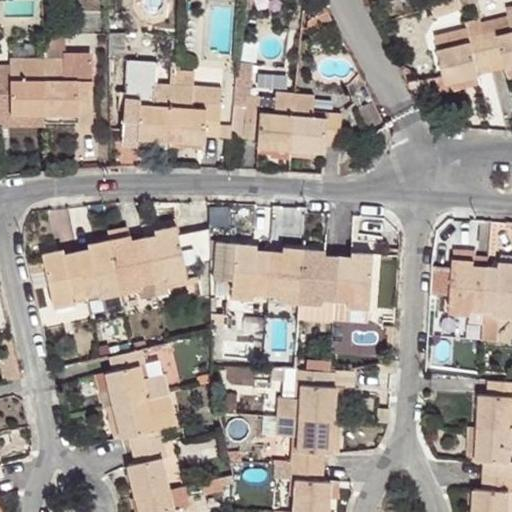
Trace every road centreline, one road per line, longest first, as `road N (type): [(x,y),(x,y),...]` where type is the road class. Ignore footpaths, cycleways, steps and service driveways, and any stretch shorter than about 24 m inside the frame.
road 1 (residential): [(0,211),(240,202),(413,219)]
road 2 (residential): [(408,453),(413,219)]
road 3 (residential): [(56,456),(0,230)]
road 4 (residential): [(511,175),(412,169),(413,219)]
